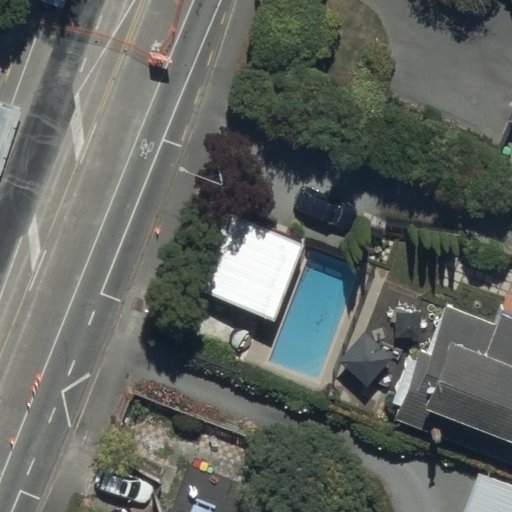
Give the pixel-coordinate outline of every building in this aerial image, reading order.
[(511,90),(503,115),(511,118),(511,90)] [(267,312),(293,234),(211,206),(185,284),(267,312)] [(393,392),(386,409),(511,457),(511,309),(490,301),(485,315),(441,298),(438,307),(383,286),(349,375),(393,392)] [(511,511),(511,479),(472,464),(453,511),(511,511)] [(155,511),(287,511),(239,493),(230,511),(176,511),(159,505),(155,511)]
